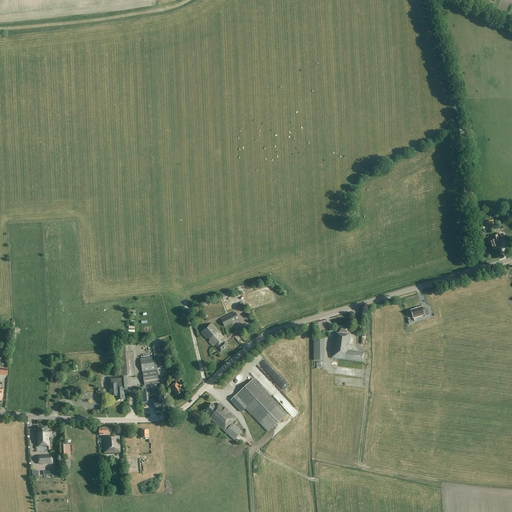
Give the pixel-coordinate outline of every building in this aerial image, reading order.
[(511,0),(504,0),(503,7),(507,8),(508,5),(511,6),(511,3),(511,0)] [(494,232),(492,227),(494,226),(493,220),(484,223),(485,226),(486,226),(488,233),(494,232)] [(491,238),(487,239),(489,245),(491,245),(492,250),(497,248),(497,246),(498,246),(497,243),(500,242),(498,233),(490,235),(491,238)] [(224,303),(229,301),(227,295),(221,297),(224,303)] [(429,316),(427,309),(423,310),(422,307),(410,310),(413,319),(424,315),(425,317),(429,316)] [(235,313),(220,320),(224,327),(239,320),(235,313)] [(215,345),(220,352),(228,346),(224,342),(226,340),(211,324),(201,333),(206,339),(207,338),(210,341),(209,342),(213,347),(215,345)] [(348,351),(349,348),(347,347),(348,344),(349,344),(350,334),(348,334),(348,328),(339,327),(338,333),(334,333),(331,358),(363,362),(364,353),(348,351)] [(313,341),(314,361),(324,361),(323,341),(313,341)] [(116,396),(116,401),(125,400),(124,389),(127,389),(126,377),(134,376),(133,353),(130,353),(129,342),(117,343),(120,377),(108,378),(110,397),(116,396)] [(160,357),(156,358),(158,368),(165,367),(162,353),(159,354),(160,357)] [(157,368),(158,368),(156,358),(155,358),(140,361),(144,385),(159,383),(157,368)] [(248,373),(292,420),(297,416),(295,414),(297,412),(255,367),(248,373)] [(241,413),(246,408),(268,432),(286,414),(253,379),(235,396),(235,397),(230,401),(241,413)] [(176,382),(169,386),(172,391),(173,391),(176,396),(182,392),(180,389),(181,389),(176,382)] [(153,395),(154,401),(153,401),(155,409),(163,408),(162,400),(161,397),(162,397),(161,388),(153,389),(154,395),(153,395)] [(216,408),(211,403),(204,412),(209,416),(207,417),(234,440),(242,432),(232,424),(236,419),(219,404),(216,408)] [(47,427),(37,428),(38,434),(37,434),(38,447),(49,446),(48,433),(47,433),(47,427)] [(103,437),(103,448),(104,453),(119,453),(119,437),(110,437),(110,434),(108,434),(108,428),(99,428),(99,436),(103,436),(103,437)] [(145,438),(145,440),(149,439),(148,430),(140,430),(140,438),(145,438)] [(60,445),(61,457),(70,456),(70,445),(60,445)] [(52,464),(52,456),(38,456),(39,464),(52,464)] [(149,461),(140,461),(140,472),(145,472),(145,476),(149,475),(149,461)]
